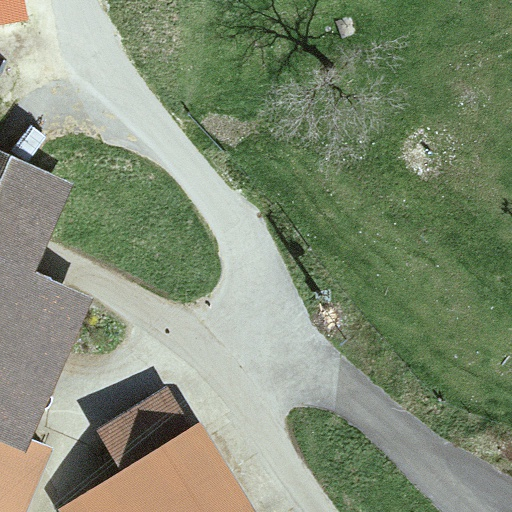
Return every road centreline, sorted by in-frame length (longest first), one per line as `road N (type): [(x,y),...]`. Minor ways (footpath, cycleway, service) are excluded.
road 1 (track): [(68,0),(118,95),(225,236),(233,274),(219,369)]
road 2 (track): [(474,511),(355,388),(321,370),(280,363),(219,369)]
road 3 (track): [(219,369),(75,271),(0,234)]
road 4 (track): [(319,511),(219,369)]
